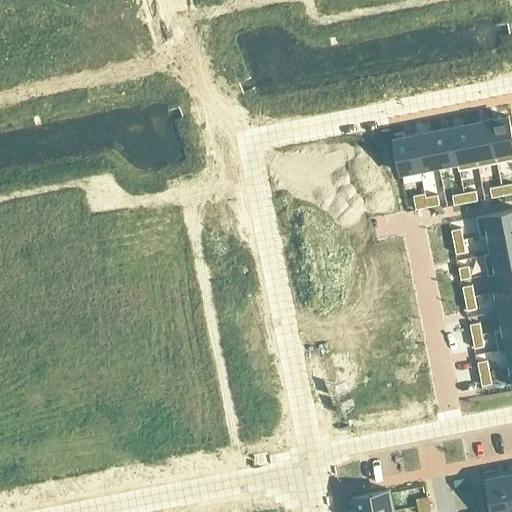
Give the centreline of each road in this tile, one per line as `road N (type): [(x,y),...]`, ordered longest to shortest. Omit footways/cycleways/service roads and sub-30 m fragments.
road 1 (residential): [(314,467),(82,511)]
road 2 (residential): [(511,420),(359,450),(314,467)]
